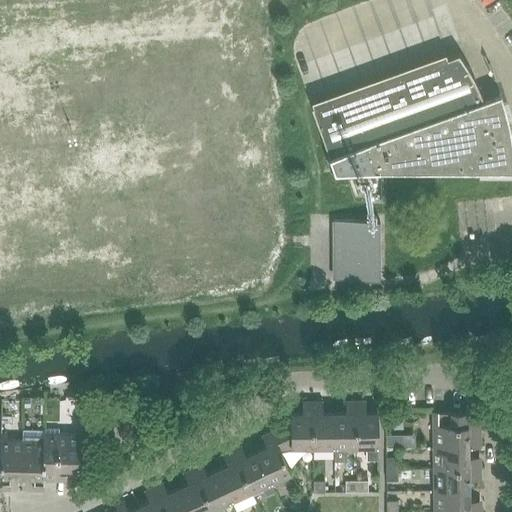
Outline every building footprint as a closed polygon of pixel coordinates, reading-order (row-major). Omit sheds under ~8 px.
[(448,56),(311,106),(329,155),(334,169),(496,169),(511,168),(511,143),(510,131),(508,119),(504,104),(501,94),(484,100),(483,99),(473,75),(459,53),(448,56)] [(334,219),(334,225),(335,278),(380,278),(380,219),(334,219)] [(347,446),(356,446),(356,400),(346,400),(346,412),(334,412),(335,446),(335,460),(347,460),(347,446)] [(366,400),(356,400),(356,446),(367,445),(367,459),(378,459),(378,445),(378,412),(366,412),(366,400)] [(291,413),(291,422),(272,431),(281,451),(291,446),(313,446),(313,401),(303,401),(303,413),(291,413)] [(323,401),(313,401),(313,446),(335,446),(334,412),(323,412),(323,401)] [(480,411),(434,411),(434,447),(468,447),(480,446),(480,411)] [(44,427),(44,429),(44,434),(44,479),(66,479),(67,467),(79,468),(80,434),(59,433),(60,428),(44,427)] [(44,489),(44,479),(44,434),(44,429),(23,429),(23,439),(22,473),(34,474),(34,489),(44,489)] [(267,446),(257,451),(271,481),(291,472),(281,451),(272,431),(262,435),(267,446)] [(1,433),(1,441),(0,454),(0,488),(10,489),(10,473),(22,473),(23,439),(7,439),(7,433),(1,433)] [(399,446),(399,435),(387,435),(388,446),(399,446)] [(275,490),(271,481),(257,451),(246,456),(241,445),(232,449),(251,490),(262,485),(266,495),(275,490)] [(434,447),(434,468),(480,467),(480,456),(468,457),(468,447),(434,447)] [(228,464),(218,469),(232,499),(251,490),(232,449),(223,453),(228,464)] [(386,456),(386,468),(398,468),(398,456),(386,456)] [(212,508),(232,499),(218,469),(207,474),(202,463),(193,467),(212,508)] [(189,482),(178,487),(189,511),(204,511),(212,508),(193,467),(184,472),(189,482)] [(480,478),(480,467),(434,468),(435,490),(469,489),(469,478),(480,478)] [(398,468),(386,468),(386,480),(398,480),(398,468)] [(368,479),(357,480),(357,491),(368,491),(368,479)] [(313,480),(314,492),(325,491),(325,480),(313,480)] [(345,491),(357,491),(357,480),(345,480),(345,491)] [(166,511),(189,511),(178,487),(168,492),(163,481),(154,486),(166,511)] [(142,511),(166,511),(154,486),(145,490),(150,501),(139,505),(142,511)] [(469,500),(469,489),(435,490),(435,511),(481,511),(481,500),(469,500)] [(387,500),(387,511),(398,511),(398,499),(387,500)] [(124,500),(115,504),(118,511),(142,511),(139,505),(129,510),(124,500)]
